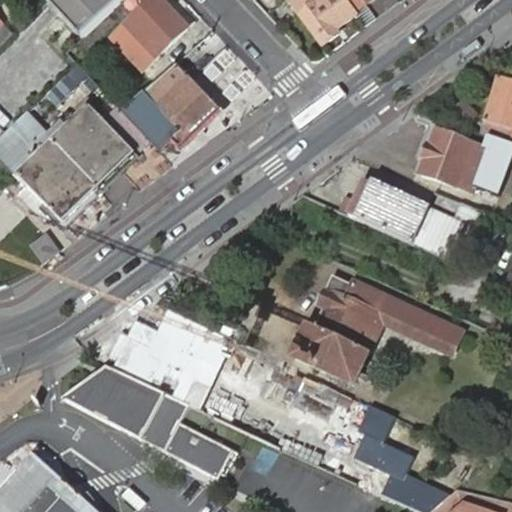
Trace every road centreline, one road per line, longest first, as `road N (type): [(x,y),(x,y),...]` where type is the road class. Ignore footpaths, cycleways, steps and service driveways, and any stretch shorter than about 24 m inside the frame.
road 1 (secondary): [(0,365),(64,333),(335,130)]
road 2 (secondary): [(320,110),(54,307),(0,329)]
road 3 (secondary): [(335,130),(511,0)]
road 4 (secondary): [(464,0),(320,110)]
road 5 (residential): [(218,0),(320,110)]
